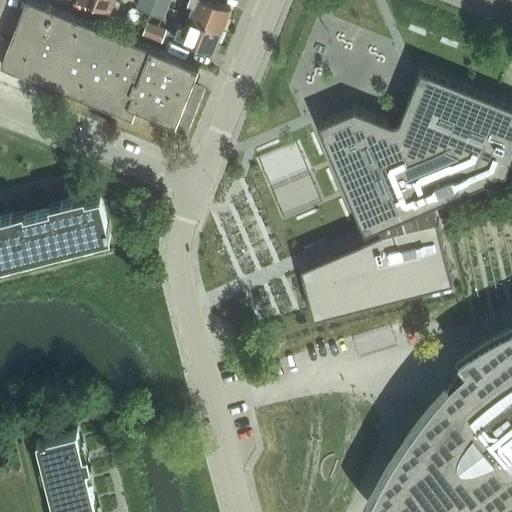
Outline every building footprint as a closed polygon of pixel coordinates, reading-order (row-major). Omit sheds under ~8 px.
[(25,0),(1,61),(0,63),(29,74),(29,75),(54,84),(133,116),(134,113),(129,111),(131,104),(149,111),(185,125),(200,87),(193,81),(198,67),(199,65),(92,22),(35,0),(25,0)] [(91,0),(90,4),(102,9),(103,7),(115,11),(115,10),(116,10),(119,0),(118,0),(91,0)] [(150,12),(154,1),(152,0),(138,0),(136,6),(150,12)] [(193,4),(189,15),(221,28),(230,7),(217,2),(217,0),(188,0),(188,1),(193,4)] [(168,6),(154,1),(150,12),(164,17),(168,6)] [(102,9),(100,14),(112,19),(115,11),(103,7),(102,9)] [(212,49),(221,28),(189,15),(184,27),(178,25),(175,34),(187,38),(185,43),(198,48),(200,44),(212,49)] [(167,29),(147,21),(143,33),(162,41),(167,29)] [(333,250),(302,263),(303,268),(314,314),(453,279),(441,230),(438,219),(437,220),(432,201),(431,197),(503,166),(511,144),(511,103),(426,67),(420,65),(406,99),(412,101),(402,124),(388,118),(355,105),(318,121),(363,226),(365,230),(380,224),(382,229),(383,233),(384,234),(335,255),(335,254),(333,250)] [(78,241),(110,233),(109,229),(110,228),(108,222),(107,222),(100,194),(75,200),(74,196),(72,196),(72,198),(68,199),(63,201),(63,198),(61,199),(62,203),(38,209),(48,248),(78,241)] [(48,248),(38,209),(38,210),(13,216),(12,211),(10,211),(11,214),(6,215),(2,216),(1,214),(0,213),(0,217),(0,219),(0,218),(0,260),(17,256),(48,248)] [(378,483),(371,498),(376,504),(380,511),(473,511),(478,510),(490,505),(503,499),(511,494),(511,317),(507,320),(501,323),(495,327),(488,330),(482,334),(476,337),(471,341),(465,345),(459,349),(457,351),(458,355),(459,356),(460,355),(464,360),(467,364),(459,371),(451,378),(443,387),(436,396),(430,403),(424,411),(418,419),(411,428),(405,438),(399,447),(393,456),(388,465),(384,473),(378,483)] [(78,426),(47,434),(37,436),(37,438),(38,437),(43,460),(53,498),(92,488),(86,463),(91,462),(88,449),(83,451),(77,427),(78,427),(78,426)] [(92,488),(53,498),(56,511),(103,511),(98,511),(92,488)]
